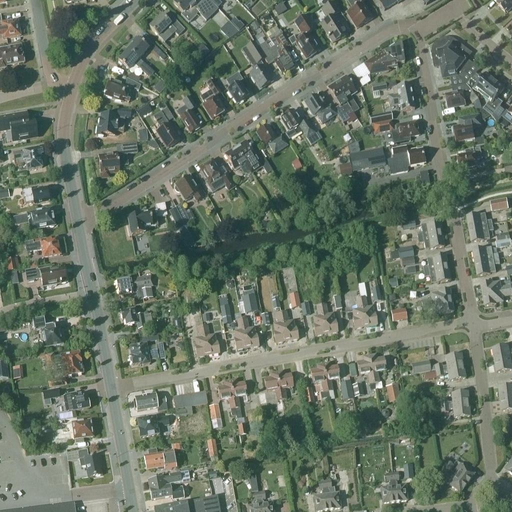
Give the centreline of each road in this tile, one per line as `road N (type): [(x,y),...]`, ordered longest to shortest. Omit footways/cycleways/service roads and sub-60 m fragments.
road 1 (residential): [(78,221),(388,31),(416,29)]
road 2 (residential): [(110,388),(473,324)]
road 3 (residential): [(473,324),(416,29)]
road 4 (secondary): [(110,388),(78,221)]
road 5 (residential): [(491,482),(473,324)]
road 6 (secondary): [(78,221),(62,130),(72,85)]
road 7 (secondary): [(132,511),(110,388)]
